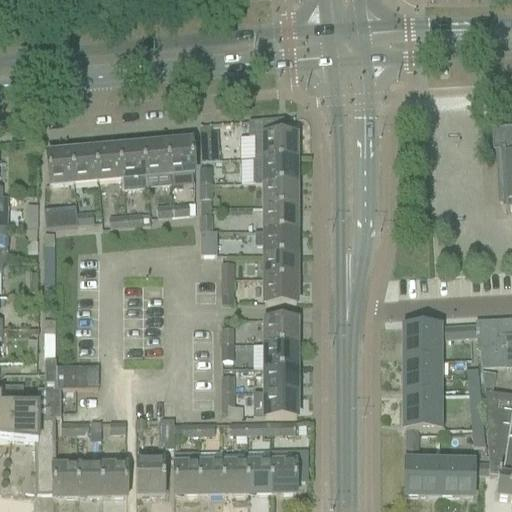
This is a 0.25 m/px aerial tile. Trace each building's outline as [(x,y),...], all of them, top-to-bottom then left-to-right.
[(247,126),(247,143),(249,143),(253,143),(253,166),(294,166),(294,165),(292,165),(292,158),(294,158),(294,141),(282,141),(282,125),(282,124),(247,126)] [(198,139),(200,159),(200,168),(218,167),(217,138),(198,139)] [(511,138),(495,139),(496,160),(499,160),(502,216),(511,215),(511,138)] [(165,151),(167,179),(193,177),(190,147),(189,147),(189,149),(181,150),(181,148),(165,149),(165,151)] [(167,179),(165,151),(157,152),(157,150),(141,151),(141,153),(143,181),(145,181),(167,179)] [(143,181),(141,153),(133,154),(133,152),(117,154),(117,155),(120,184),(121,183),(122,194),(146,192),(145,181),(143,181)] [(96,186),(93,157),(85,158),(85,156),(82,157),(82,153),(72,154),(72,158),(69,158),(69,160),(70,160),(72,188),(96,186)] [(120,184),(117,155),(109,156),(109,154),(93,156),(93,157),(96,186),(120,184)] [(70,160),(69,160),(62,160),(61,159),(45,160),(48,190),(72,188),(70,160)] [(253,166),(253,189),(263,189),(292,189),(292,181),(294,181),(294,166),(253,166)] [(201,173),(201,189),(212,189),(212,173),(201,173)] [(201,189),(200,206),(211,206),(212,189),(201,189)] [(294,189),(292,189),(263,189),(263,213),(292,213),(292,205),(294,205),(294,189)] [(193,209),(170,212),(171,224),(194,221),(193,209)] [(25,212),(25,236),(36,236),(36,211),(25,212)] [(171,224),(170,212),(154,213),(156,225),(171,224)] [(76,233),(75,220),(74,213),(42,215),(44,235),(61,234),(76,233)] [(294,213),(292,213),(263,213),(263,238),(294,238),(294,237),(292,237),(292,229),(294,229),(294,213)] [(91,219),(75,220),(76,233),(92,232),(91,219)] [(139,220),(124,221),(125,234),(129,233),(140,232),(139,220)] [(211,221),(200,220),(199,238),(210,239),(211,221)] [(125,234),(124,221),(108,223),(109,235),(118,234),(125,234)] [(30,249),(35,248),(35,237),(24,236),(24,242),(30,249)] [(199,247),(199,262),(210,262),(214,262),(215,239),(210,239),(199,238),(199,247)] [(294,253),(294,238),(263,238),(252,238),(252,251),(263,251),(263,262),(294,262),(294,261),(292,261),(292,253),(294,253)] [(43,241),(43,255),(54,255),(54,241),(43,241)] [(26,252),(25,261),(35,262),(35,248),(30,249),(29,249),(26,252)] [(54,264),(54,255),(43,255),(43,268),(54,268),(54,264)] [(294,277),(294,262),(263,262),(264,285),(292,285),(292,277),(294,277)] [(55,275),(54,268),(43,268),(43,280),(55,280),(55,275)] [(219,270),(219,285),(232,285),(232,270),(219,270)] [(55,295),(55,286),(55,280),(43,280),(43,295),(55,295)] [(232,301),(232,285),(219,285),(220,302),(232,301)] [(294,287),(294,285),(292,285),(264,285),(264,310),(294,310),(294,309),(292,309),(292,301),(294,301),(294,298),(298,298),(298,287),(294,287)] [(55,340),(55,329),(55,326),(43,326),(43,340),(55,340)] [(294,342),(294,326),(264,326),(264,350),(292,350),(292,342),(294,342)] [(511,326),(476,329),(476,332),(477,344),(477,356),(478,356),(479,375),(505,373),(505,374),(511,373),(511,326)] [(436,335),(437,335),(437,332),(436,332),(403,332),(403,357),(405,357),(405,361),(405,365),(403,365),(403,366),(436,366),(436,347),(436,335)] [(477,344),(476,332),(456,334),(456,345),(477,344)] [(456,345),(456,334),(437,335),(436,335),(436,347),(456,345)] [(232,336),(221,336),(221,351),(232,351),(232,336)] [(55,353),(55,351),(55,340),(43,340),(43,353),(55,353)] [(294,350),(292,350),(264,350),(264,354),(264,371),(264,375),(294,375),(294,374),(293,374),(292,366),(294,366),(294,350)] [(232,367),(232,351),(221,351),(221,367),(232,367)] [(55,367),(55,362),(55,353),(43,353),(43,367),(55,367)] [(437,401),(436,366),(403,366),(403,379),(403,391),(405,391),(405,396),(405,401),(403,401),(403,402),(437,401)] [(59,424),(59,395),(55,395),(55,373),(55,367),(43,367),(43,396),(36,396),(36,409),(36,427),(36,449),(35,449),(36,500),(52,499),(52,474),(51,442),(51,424),(59,424)] [(97,373),(76,373),(55,373),(55,395),(59,395),(97,395),(97,373)] [(294,390),(294,375),(264,375),(264,399),(294,399),(294,398),(293,398),(293,390),(294,390)] [(477,388),(476,375),(466,376),(467,389),(477,388)] [(511,393),(511,394),(510,404),(491,401),(494,380),(481,378),(481,380),(484,400),(486,438),(487,464),(487,471),(488,471),(487,480),(496,482),(493,503),(511,506),(511,393)] [(221,383),(221,399),(232,399),(232,383),(221,383)] [(479,400),(477,388),(467,389),(468,401),(479,400)] [(21,392),(0,392),(0,406),(9,407),(21,407),(21,392)] [(232,413),(232,399),(221,399),(221,424),(241,424),(241,413),(232,413)] [(264,399),(250,399),(251,423),(264,423),(294,423),(294,422),(293,422),(293,414),(294,414),(294,399),(264,399)] [(437,437),(437,401),(403,402),(403,413),(403,425),(405,425),(405,435),(403,435),(403,436),(405,436),(405,437),(416,437),(437,437)] [(0,444),(9,446),(9,407),(0,406),(0,444)] [(9,446),(35,449),(36,449),(36,427),(36,409),(21,409),(21,407),(9,407),(9,446)] [(481,429),(480,416),(469,417),(470,430),(481,429)] [(157,455),(172,455),(172,426),(157,427),(157,455)] [(123,429),(108,429),(108,441),(124,441),(123,429)] [(294,429),(278,430),(278,440),(294,439),(294,429)] [(482,435),(481,429),(470,430),(471,436),(472,442),(482,441),(482,435)] [(75,441),(75,430),(59,430),(59,442),(75,441)] [(99,430),(91,430),(75,430),(75,441),(89,441),(89,447),(99,447),(99,441),(99,430)] [(244,440),(244,430),(228,430),(228,440),(244,440)] [(260,440),(260,430),(244,430),(244,440),(260,440)] [(196,441),(196,431),(180,431),(180,441),(196,441)] [(212,441),(212,431),(196,431),(196,441),(212,441)] [(416,452),(416,437),(405,437),(405,452),(416,452)] [(483,453),(482,441),(472,442),(473,454),(483,453)] [(416,469),(416,452),(405,452),(405,468),(405,469),(416,469)] [(293,469),(270,469),(270,498),(278,498),(278,500),(295,499),(294,487),(306,487),(305,461),(301,461),(293,469)] [(163,502),(162,465),(134,466),(135,502),(163,502)] [(437,502),(438,470),(420,469),(416,469),(405,469),(405,468),(403,468),(402,502),(420,502),(427,502),(427,500),(436,500),(436,502),(437,502)] [(270,498),(270,469),(245,470),(246,498),(254,498),(254,500),(271,500),(270,498)] [(222,501),(221,470),(197,471),(197,501),(198,501),(198,499),(206,499),(206,501),(222,501)] [(246,498),(245,470),(221,470),(222,501),(222,499),(230,499),(230,500),(247,500),(246,498)] [(472,480),(472,471),(455,470),(438,470),(437,502),(454,503),(461,503),(461,500),(470,501),(470,503),(472,503),(472,480)] [(197,501),(197,471),(173,471),(173,501),(174,501),(174,500),(182,499),(182,501),(197,501)] [(76,501),(76,473),(52,474),(52,499),(52,504),(53,504),(53,502),(61,502),(61,503),(77,503),(77,501),(76,501)] [(100,501),(100,473),(76,473),(76,501),(77,501),(85,501),(85,503),(101,503),(101,501),(100,501)] [(125,502),(124,473),(100,473),(100,501),(101,501),(109,501),(109,503),(125,502)]
